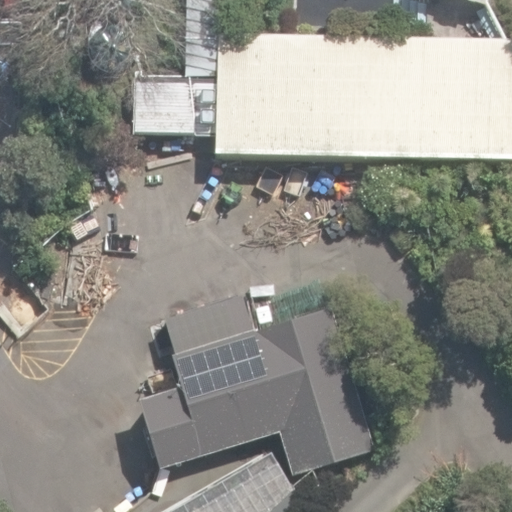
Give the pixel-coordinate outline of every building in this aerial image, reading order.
[(186,0),(186,74),(216,75),(217,33),(217,0),(186,0)] [(215,133),(215,151),(511,156),(511,37),(504,38),(217,33),(216,75),(216,83),(215,133)] [(133,132),(215,133),(216,83),(134,82),(133,132)] [(0,308),(15,326),(44,302),(27,282),(0,304),(0,308)] [(254,324),(245,296),(163,322),(172,350),(254,324)] [(277,430),(293,477),(374,450),(328,307),(172,358),(181,386),(137,400),(159,468),(277,430)] [(293,511),(307,498),(279,470),(262,487),(273,498),(265,507),(250,493),(231,511),(293,511)]
